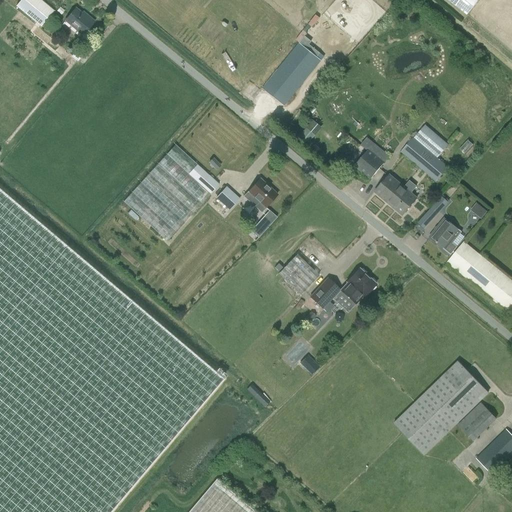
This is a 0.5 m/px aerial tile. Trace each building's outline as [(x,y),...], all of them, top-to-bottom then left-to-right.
[(20,0),(16,6),(40,27),(53,11),(39,0),(20,0)] [(449,0),(468,14),(479,1),(477,0),(449,0)] [(75,9),(65,21),(83,36),(94,22),(88,17),(87,19),(75,9)] [(18,12),(0,34),(0,38),(31,64),(47,45),(55,52),(60,47),(18,12)] [(284,106),(291,98),(324,57),(320,53),(317,57),(300,44),(263,89),(284,106)] [(314,119),(301,133),(310,142),(324,127),(314,119)] [(415,135),(400,152),(436,182),(448,167),(437,158),(448,145),(425,125),(416,136),(415,135)] [(384,162),(389,155),(367,138),(361,145),(367,151),(354,166),(371,179),(384,163),(384,162)] [(219,185),(175,145),(122,202),(166,241),(219,185)] [(410,181),(404,188),(389,175),(375,192),(402,216),(417,199),(411,194),(417,187),(410,181)] [(259,179),(248,192),(265,208),(277,194),(259,179)] [(0,187),(0,511),(99,511),(219,365),(0,187)] [(239,199),(226,187),(217,198),(229,209),(239,199)] [(443,196),(418,221),(425,228),(450,203),(443,196)] [(477,202),(471,210),(482,218),(488,211),(477,202)] [(269,211),(264,217),(271,224),(277,218),(269,211)] [(462,233),(458,230),(444,219),(430,237),(443,248),(451,254),(457,247),(453,244),(461,234),(462,233)] [(511,281),(463,242),(447,262),(511,316),(511,281)] [(319,276),(296,255),(279,273),(301,295),(319,276)] [(359,269),(340,290),(356,305),(375,284),(359,269)] [(328,279),(310,298),(323,309),(340,290),(328,279)] [(313,375),(321,367),(310,355),(301,363),(313,375)] [(458,361),(393,424),(424,456),(489,393),(458,361)] [(265,407),(271,401),(253,384),(247,389),(265,407)] [(480,402),(480,403),(457,425),(473,442),(496,419),(480,402)] [(511,435),(506,430),(477,459),(491,474),(511,452),(511,435)] [(188,511),(255,511),(216,479),(188,511)]
